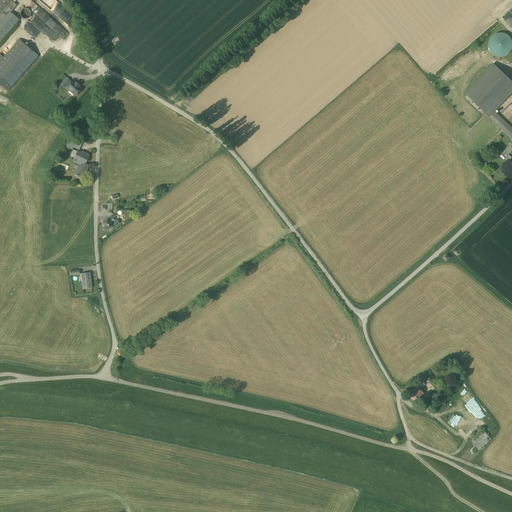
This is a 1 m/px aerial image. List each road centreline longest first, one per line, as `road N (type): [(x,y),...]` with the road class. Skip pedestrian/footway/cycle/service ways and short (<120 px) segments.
road 1 (track): [(102,376),(422,452),(511,494)]
road 2 (unclassified): [(102,67),(95,249),(114,342),(110,359),(102,376),(0,375)]
road 3 (unclassified): [(363,316),(226,145),(102,67)]
road 4 (unclassified): [(511,184),(363,316)]
road 5 (unclassified): [(363,316),(407,434)]
